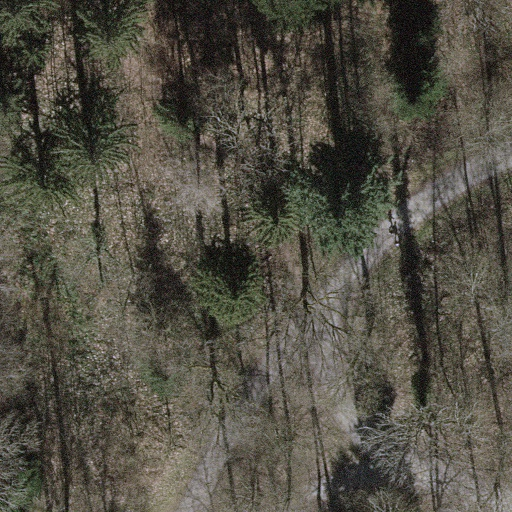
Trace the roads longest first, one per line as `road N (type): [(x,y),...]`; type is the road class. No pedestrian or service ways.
road 1 (track): [(191,511),(344,252),(511,151)]
road 2 (track): [(270,511),(379,459),(511,507)]
road 3 (track): [(379,459),(338,401),(312,307)]
